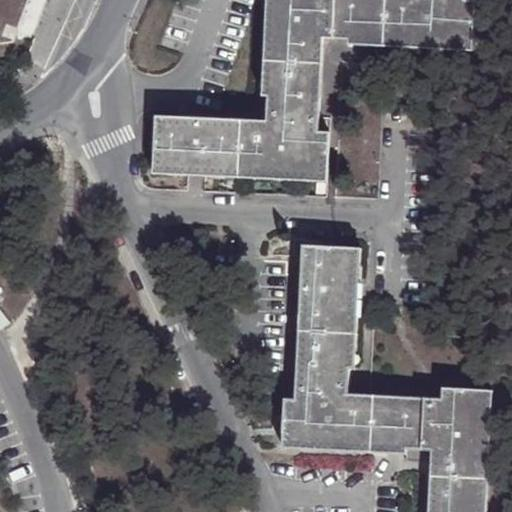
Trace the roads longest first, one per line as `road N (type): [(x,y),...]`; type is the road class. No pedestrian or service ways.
road 1 (residential): [(56,97),(130,207),(269,511)]
road 2 (residential): [(57,511),(0,372)]
